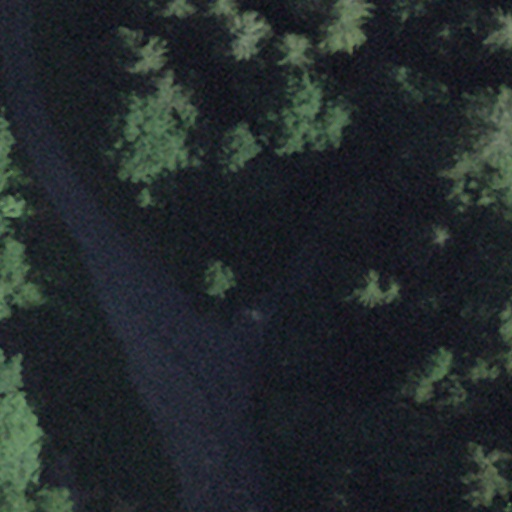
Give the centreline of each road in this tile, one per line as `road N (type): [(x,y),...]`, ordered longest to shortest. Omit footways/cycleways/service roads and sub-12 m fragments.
road 1 (unclassified): [(21,0),(19,84),(38,163),(73,239),(122,306),(164,338),(208,348),(250,334),(289,302),(314,261),(344,182),(377,0)]
road 2 (track): [(208,348),(230,511)]
